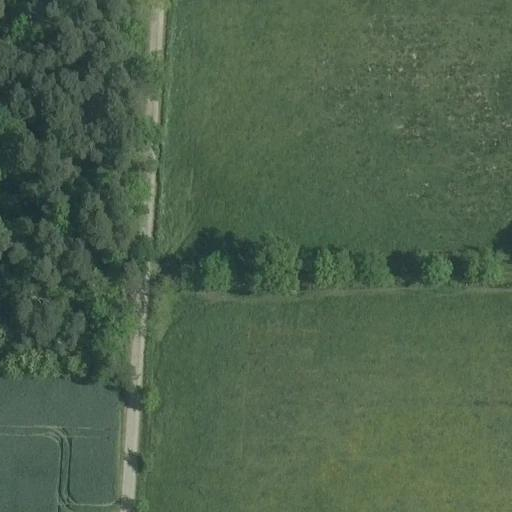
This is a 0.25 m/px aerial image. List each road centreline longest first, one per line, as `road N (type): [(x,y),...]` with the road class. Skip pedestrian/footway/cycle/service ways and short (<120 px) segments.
road 1 (track): [(153,0),(123,511)]
road 2 (track): [(137,268),(511,269)]
